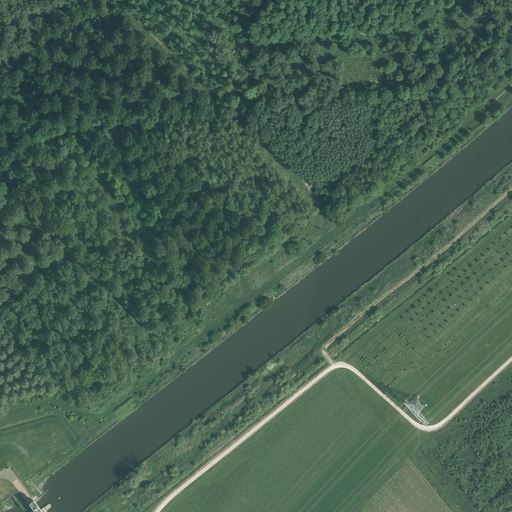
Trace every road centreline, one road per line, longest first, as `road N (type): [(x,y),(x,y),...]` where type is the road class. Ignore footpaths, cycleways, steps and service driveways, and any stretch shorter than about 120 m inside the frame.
road 1 (track): [(511,359),(430,428),(345,364),(332,366),(156,511)]
road 2 (track): [(511,189),(328,342),(335,365)]
